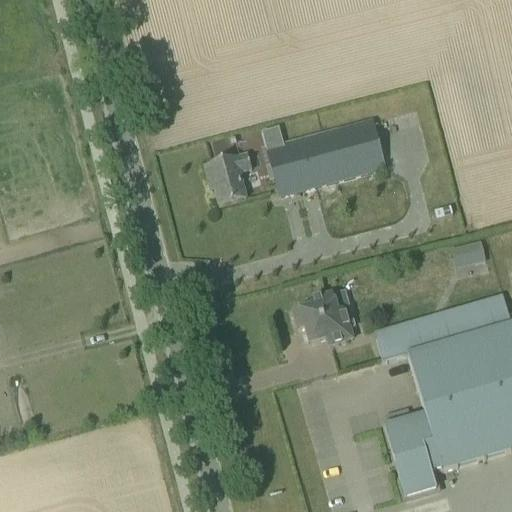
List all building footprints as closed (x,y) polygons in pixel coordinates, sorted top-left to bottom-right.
[(279,202),(385,172),(372,124),(266,153),(279,202)] [(204,169),(208,185),(212,184),(219,210),(245,203),(238,177),(251,173),(247,158),(204,169)] [(446,250),(450,271),(482,265),(477,244),(446,250)] [(312,311),(293,316),(298,334),(305,332),(310,348),(326,343),(328,350),(352,343),(349,331),(354,330),(344,295),(310,304),(312,311)] [(407,361),(408,363),(511,332),(511,329),(504,305),(375,342),(383,368),(407,361)] [(511,332),(408,363),(425,420),(415,422),(415,421),(384,430),(405,503),(436,494),(431,477),(441,474),(441,476),(511,455),(511,328),(511,329),(511,332)]
